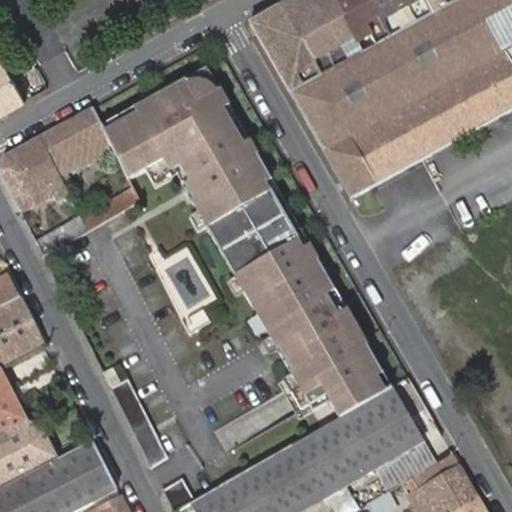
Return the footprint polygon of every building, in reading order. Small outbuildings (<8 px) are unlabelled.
[(292,0),(279,8),(319,80),(362,56),(330,0),(292,0)] [(319,80),(291,95),(351,199),(511,109),(511,0),(464,0),(460,2),(432,18),(390,41),(362,56),(319,80)] [(330,0),(362,56),(390,41),(367,0),(330,0)] [(367,0),(390,41),(432,18),(422,0),(367,0)] [(422,0),(432,18),(460,2),(458,0),(422,0)] [(279,76),(291,95),(319,80),(279,8),(249,24),(279,76)] [(0,113),(24,101),(0,56),(0,113)] [(206,70),(184,82),(187,88),(192,86),(201,86),(208,90),(213,96),(219,91),(206,70)] [(181,189),(310,407),(326,398),(340,419),(386,393),(377,380),(384,376),(345,311),(332,318),(328,311),(332,309),(325,297),(334,291),(308,247),(302,250),(264,184),(270,180),(248,143),(242,146),(222,112),(228,108),(219,91),(213,96),(208,90),(201,86),(192,86),(187,88),(184,82),(132,111),(136,117),(104,135),(113,152),(128,182),(144,173),(150,184),(172,171),(178,167),(187,185),(181,189)] [(242,146),(248,143),(228,108),(222,112),(242,146)] [(101,129),(92,111),(43,137),(38,140),(65,191),(74,187),(68,175),(113,152),(104,135),(101,129)] [(132,111),(101,129),(104,135),(136,117),(132,111)] [(65,191),(38,140),(2,160),(0,168),(0,174),(19,211),(38,201),(34,192),(47,186),(55,201),(66,195),(65,191)] [(178,167),(172,171),(181,189),(187,185),(178,167)] [(270,180),(264,184),(302,250),(308,247),(270,180)] [(139,203),(133,192),(80,221),(86,233),(139,203)] [(78,218),(35,243),(42,258),(86,233),(80,221),(78,218)] [(0,308),(19,299),(8,277),(0,281),(0,308)] [(345,311),(334,291),(325,297),(332,309),(328,311),(332,318),(345,311)] [(0,489),(63,457),(58,451),(53,453),(42,431),(25,423),(0,372),(0,371),(43,347),(19,299),(0,308),(0,489)] [(208,329),(197,312),(179,323),(189,340),(208,329)] [(112,370),(102,376),(149,469),(167,459),(127,381),(120,385),(112,370)] [(384,376),(377,380),(386,393),(392,389),(384,376)] [(418,436),(392,389),(386,393),(340,419),(292,448),(318,494),(418,436)] [(63,457),(0,489),(0,511),(75,511),(116,491),(92,442),(63,457)] [(436,465),(423,442),(375,470),(388,493),(403,484),(423,472),(436,465)] [(193,505),(191,506),(193,511),(286,511),(318,494),(292,448),(193,505)] [(453,511),(477,498),(452,455),(423,473),(430,485),(423,489),(425,493),(411,500),(418,511),(453,511)] [(430,485),(423,473),(403,484),(411,500),(425,493),(423,489),(430,485)] [(178,482),(161,492),(170,511),(180,511),(191,506),(193,505),(181,481),(178,482)] [(357,511),(359,511),(345,487),(321,501),(327,511),(357,511)] [(386,490),(363,506),(367,511),(388,511),(397,506),(386,490)] [(126,511),(119,496),(89,511),(126,511)] [(485,511),(477,498),(453,511),(485,511)]
